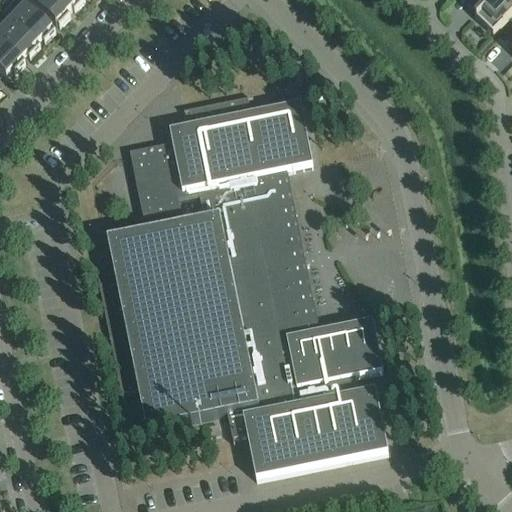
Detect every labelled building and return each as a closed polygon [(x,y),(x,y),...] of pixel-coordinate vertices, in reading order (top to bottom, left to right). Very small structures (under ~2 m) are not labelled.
[(72,13),(59,0),(32,0),(30,3),(60,31),(70,20),(67,18),(72,13)] [(59,0),(72,13),(75,16),(85,5),(82,2),(84,0),(59,0)] [(511,0),(490,0),(492,2),(475,20),(493,38),(511,18),(511,0)] [(26,7),(10,23),(37,49),(38,49),(42,44),(45,47),(55,36),(26,7)] [(37,49),(10,23),(0,33),(0,43),(22,65),(23,64),(27,60),(30,62),(41,51),(38,49),(37,49)] [(22,65),(0,43),(0,74),(7,81),(12,75),(15,78),(25,67),(23,64),(22,65)] [(313,171),(301,110),(251,120),(248,104),(253,103),(253,102),(184,116),(185,117),(189,116),(193,132),(170,136),(173,148),(130,157),(143,223),(181,215),(179,207),(200,202),(204,225),(108,244),(116,285),(100,288),(99,283),(98,284),(122,403),(124,402),(123,398),(138,394),(146,435),(228,419),(234,448),(235,448),(234,443),(248,440),(257,485),(388,458),(375,396),(359,400),(355,381),(383,376),(372,326),(320,337),(287,176),(313,171)] [(221,439),(219,428),(209,430),(211,441),(221,439)]
